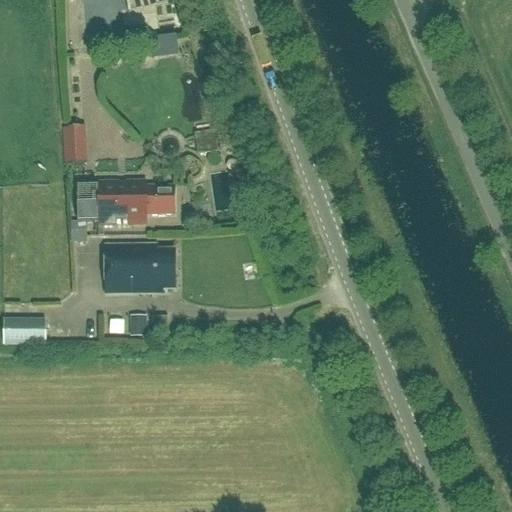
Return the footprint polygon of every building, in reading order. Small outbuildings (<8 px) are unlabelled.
[(174,36),(146,40),(149,61),(177,57),(174,36)] [(89,165),(87,129),(64,130),(67,166),(89,165)] [(146,188),(146,183),(98,185),(98,203),(76,203),(77,224),(98,224),(98,227),(146,227),(146,217),(174,217),(174,188),(146,188)] [(156,252),(156,248),(105,249),(106,296),(163,296),(163,292),(175,291),(174,252),(156,252)] [(49,332),(48,318),(9,320),(9,334),(49,332)] [(7,334),(7,347),(51,347),(51,334),(7,334)]
